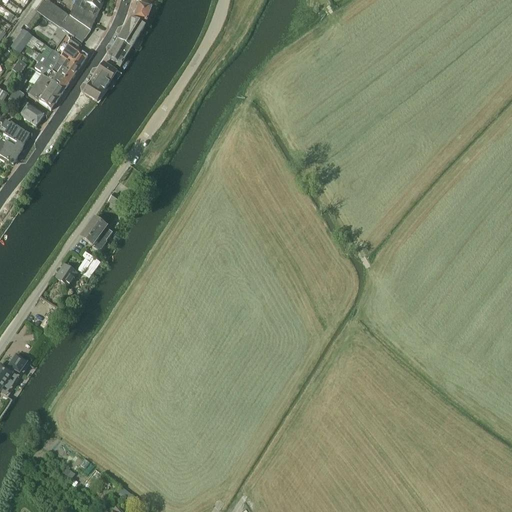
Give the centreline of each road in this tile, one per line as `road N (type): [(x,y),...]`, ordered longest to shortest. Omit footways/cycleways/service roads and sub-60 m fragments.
road 1 (unclassified): [(0,349),(207,40),(222,0)]
road 2 (secondary): [(0,203),(100,55),(125,0)]
